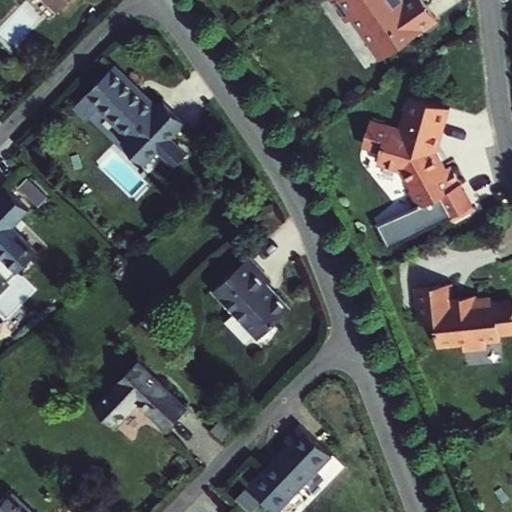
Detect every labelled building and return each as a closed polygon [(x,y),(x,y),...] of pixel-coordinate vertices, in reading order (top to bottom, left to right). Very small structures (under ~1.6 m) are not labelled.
[(46,0),(58,11),(69,0),(46,0)] [(431,0),(411,0),(409,2),(407,0),(340,0),(354,20),(359,16),(387,57),(444,18),(431,0)] [(144,164),(184,124),(162,102),(157,107),(142,92),(114,65),(74,106),(86,118),(97,107),(128,138),(123,143),(144,164)] [(439,151),(451,104),(415,94),(407,126),(376,118),(370,143),(385,147),(383,157),(408,163),(416,183),(411,185),(418,204),(442,195),(465,185),(457,166),(452,167),(446,169),(439,151)] [(445,150),(457,105),(451,104),(439,151),(446,169),(452,167),(445,150)] [(442,195),(451,216),(474,206),(465,185),(442,195)] [(0,253),(18,271),(38,250),(13,227),(30,209),(9,189),(0,198),(0,253)] [(271,279),(250,257),(214,290),(258,337),(290,308),(274,291),(267,283),(271,279)] [(453,300),(452,294),(450,295),(449,286),(416,290),(420,326),(436,325),(438,348),(464,345),(464,351),(488,348),(487,343),(502,341),(501,334),(511,332),(511,301),(492,303),(491,299),(475,301),(475,298),(453,300)] [(139,402),(166,428),(188,407),(139,360),(95,404),(115,425),(139,402)] [(332,455),(301,424),(286,438),(290,442),(264,469),(292,496),(332,455)] [(33,511),(12,491),(0,502),(0,511),(33,511)]
